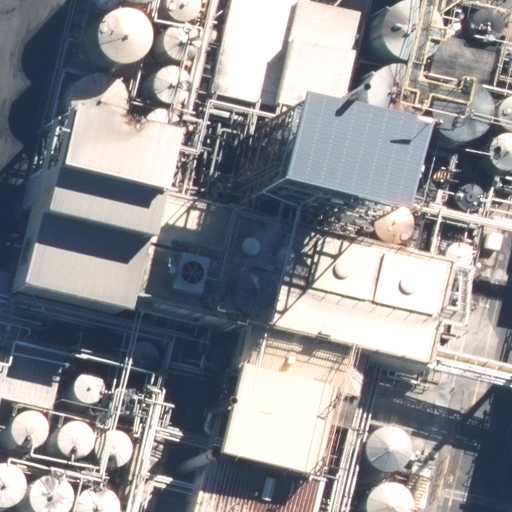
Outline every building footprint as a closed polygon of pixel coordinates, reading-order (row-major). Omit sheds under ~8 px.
[(197,108),(219,0),(101,0),(84,84),(197,108)] [(149,160),(33,134),(0,280),(0,306),(111,332),(149,160)] [(366,171),(240,142),(219,232),(346,261),(366,171)] [(429,286),(285,253),(263,352),(406,384),(429,286)] [(0,511),(151,511),(186,371),(29,333),(0,455),(0,511)] [(420,511),(419,426),(371,426),(372,511),(420,511)] [(304,511),(310,485),(192,459),(180,511),(304,511)]
